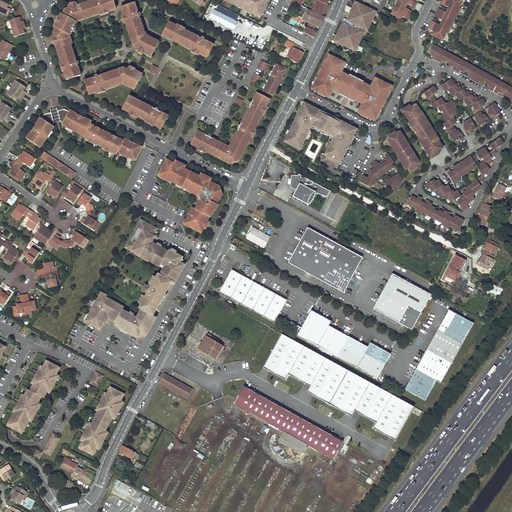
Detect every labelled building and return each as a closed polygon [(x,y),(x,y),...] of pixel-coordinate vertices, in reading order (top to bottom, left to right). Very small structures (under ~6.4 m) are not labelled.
[(66,80),(80,75),(70,44),(72,44),(70,39),(69,38),(71,34),(69,34),(75,23),(77,24),(78,20),(79,20),(99,14),(107,11),(116,9),(112,0),(94,0),(77,6),(76,3),(74,4),(70,5),(68,6),(70,13),(59,36),(52,38),(52,40),(53,44),(54,46),(55,46),(61,64),(63,72),(66,80)] [(224,0),(234,5),(235,4),(238,5),(241,7),(245,9),(248,11),(248,12),(259,18),(268,0),(224,0)] [(317,0),(312,11),(321,16),(328,0),(317,0)] [(397,0),(391,13),(399,17),(407,0),(397,0)] [(432,21),(428,29),(432,31),(435,32),(434,36),(442,40),(445,33),(447,33),(459,8),(458,7),(461,0),(442,0),(440,4),(448,7),(445,12),(438,9),(434,17),(441,20),(439,25),(432,21)] [(1,1),(0,3),(0,11),(8,15),(13,5),(9,3),(8,5),(6,3),(1,1)] [(356,3),(355,2),(346,20),(348,21),(356,3)] [(144,33),(134,3),(120,7),(123,15),(125,23),(131,42),(137,40),(137,41),(138,41),(138,43),(140,44),(137,50),(138,51),(142,53),(150,57),(158,42),(147,36),(146,34),(146,33),(144,33)] [(374,12),(356,3),(348,21),(346,20),(345,19),(343,24),(344,24),(335,42),(353,50),(362,33),(363,33),(365,29),(374,12)] [(300,5),(298,9),(301,11),(298,16),(302,18),(307,9),(303,7),(300,5)] [(406,8),(402,16),(408,19),(412,11),(406,8)] [(307,9),(302,18),(320,27),(325,18),(321,16),(312,11),(307,9)] [(214,11),(210,18),(232,30),(236,22),(214,11)] [(376,12),(374,12),(365,29),(367,30),(376,12)] [(10,20),(13,28),(25,24),(24,20),(23,21),(22,21),(21,19),(22,19),(21,16),(12,19),(10,20)] [(206,58),(213,45),(184,30),(176,26),(168,22),(162,35),(172,40),(174,37),(179,40),(178,43),(192,51),(199,54),(206,58)] [(343,24),(342,23),(333,41),(335,42),(344,24),(343,24)] [(26,27),(25,24),(13,28),(15,36),(27,32),(26,29),(24,29),(24,28),(25,27),(26,27)] [(303,33),(311,37),(313,32),(314,31),(306,27),(303,33)] [(363,33),(362,33),(353,50),(355,51),(363,33)] [(0,57),(5,60),(13,45),(3,40),(0,46),(0,57)] [(293,44),(286,58),(298,63),(303,53),(299,51),(301,47),(293,44)] [(511,88),(432,45),(428,52),(430,53),(430,54),(431,55),(432,55),(433,55),(434,55),(434,56),(433,58),(440,62),(441,60),(442,59),(443,60),(443,61),(443,62),(444,62),(445,62),(446,61),(449,63),(449,64),(449,65),(451,65),(452,65),(453,65),(453,67),(452,69),(459,72),(460,70),(461,69),(462,70),(462,71),(462,72),(463,72),(464,72),(464,71),(468,73),(468,74),(468,75),(469,76),(470,76),(471,76),(471,75),(472,76),(472,77),(471,79),(478,83),(479,81),(479,80),(481,81),(481,82),(482,83),(483,83),(484,82),(487,84),(487,85),(488,86),(489,86),(490,86),(491,86),(490,87),(489,89),(496,93),(498,91),(498,90),(500,91),(500,92),(500,93),(501,93),(502,93),(502,92),(506,94),(506,95),(506,96),(507,97),(508,97),(509,96),(510,97),(509,98),(508,100),(511,101),(511,88)] [(335,59),(328,56),(326,60),(327,60),(325,64),(324,64),(323,66),(320,71),(322,71),(320,76),(318,75),(316,79),(315,82),(316,83),(314,87),(313,86),(311,90),(317,93),(318,91),(321,93),(321,94),(325,97),(328,98),(331,91),(330,90),(332,86),(338,89),(337,92),(344,96),(345,94),(350,96),(349,98),(356,101),(358,99),(364,102),(362,107),(361,106),(357,113),(360,114),(364,116),(365,115),(368,116),(367,118),(374,121),(376,117),(375,116),(376,113),(378,113),(379,111),(382,106),(380,105),(382,101),(384,101),(386,97),(387,95),(386,94),(388,90),(389,91),(391,87),(385,84),(384,85),(381,84),(381,82),(377,80),(374,79),(370,88),(362,84),(349,78),(340,73),(345,64),(342,63),(338,61),(338,62),(334,60),(335,59)] [(268,64),(261,61),(257,68),(264,72),(268,64)] [(286,70),(276,65),(263,92),(272,96),(286,70)] [(119,70),(84,81),(88,95),(97,92),(105,90),(122,84),(134,90),(142,74),(128,67),(125,74),(123,73),(121,74),(121,73),(120,73),(119,70)] [(254,74),(250,82),(257,85),(261,78),(254,74)] [(27,87),(17,80),(15,84),(12,87),(10,91),(8,94),(17,100),(20,97),(22,99),(27,92),(24,90),(27,87)] [(450,80),(441,85),(444,91),(447,89),(452,96),(456,94),(460,101),(463,99),(468,107),(471,105),(475,111),(474,112),(475,115),(474,116),(480,126),(485,123),(486,124),(489,122),(486,116),(484,117),(484,116),(484,115),(483,115),(482,115),(481,115),(480,112),(482,111),(480,108),(484,106),(484,105),(484,104),(484,103),(485,103),(482,98),(480,100),(478,97),(476,98),(475,97),(473,93),(472,94),(470,91),(468,93),(467,92),(465,88),(464,89),(462,86),(459,88),(459,87),(459,86),(457,83),(455,84),(453,81),(451,81),(451,80),(450,80)] [(437,90),(434,86),(424,93),(427,98),(425,99),(427,102),(430,105),(431,105),(434,110),(438,108),(440,112),(442,111),(445,116),(443,117),(446,122),(443,124),(446,129),(445,130),(447,133),(448,132),(454,142),(459,139),(460,140),(463,138),(460,132),(458,133),(458,132),(457,131),(456,131),(455,131),(453,129),(451,127),(453,125),(455,124),(455,123),(455,122),(456,121),(453,116),(455,116),(458,114),(450,101),(447,103),(447,104),(446,104),(443,100),(442,100),(441,99),(440,99),(439,99),(436,101),(432,95),(435,93),(436,93),(436,92),(435,90),(437,90)] [(269,101),(269,99),(256,93),(229,147),(197,131),(190,144),(198,148),(205,152),(227,163),(239,159),(249,140),(262,115),(265,107),(269,101)] [(161,129),(167,116),(144,104),(143,108),(137,105),(139,101),(128,96),(122,109),(130,113),(137,117),(145,121),(153,125),(161,129)] [(12,109),(2,102),(0,105),(0,120),(3,122),(5,119),(8,121),(13,113),(10,112),(12,109)] [(500,113),(494,103),(488,107),(490,110),(489,110),(489,111),(489,112),(490,113),(488,114),(492,120),(496,118),(495,117),(500,113)] [(309,107),(302,104),(299,110),(296,117),(295,117),(296,117),(295,120),(291,128),(289,131),(288,131),(286,135),(283,141),(289,145),(298,150),(299,149),(301,144),(302,143),(301,143),(304,137),(307,131),(309,128),(310,126),(313,128),(314,128),(313,129),(328,136),(328,135),(329,135),(332,137),(331,139),(329,142),(326,148),(323,154),(320,159),(320,160),(329,165),(329,164),(336,168),(339,162),(341,158),(341,157),(340,157),(342,154),(346,147),(347,144),(348,144),(348,143),(351,137),(355,130),(347,126),(343,124),(342,125),(340,124),(341,123),(337,121),(336,123),(333,122),(322,115),(319,114),(319,112),(316,111),(313,110),(313,109),(309,107)] [(405,110),(401,112),(405,118),(406,117),(410,124),(409,124),(411,128),(413,127),(415,126),(423,139),(421,140),(419,141),(422,145),(423,145),(427,151),(426,152),(429,158),(433,155),(434,157),(439,153),(438,151),(442,148),(438,141),(439,141),(436,136),(435,135),(433,135),(432,134),(433,133),(425,120),(424,121),(423,119),(424,117),(423,115),(421,111),(420,112),(415,104),(410,107),(409,105),(404,108),(405,110)] [(73,113),(69,110),(69,112),(65,110),(61,111),(61,113),(57,114),(60,122),(63,124),(63,123),(67,126),(66,128),(80,135),(81,133),(85,135),(84,136),(83,138),(88,140),(88,139),(94,142),(94,143),(105,149),(106,148),(111,151),(110,152),(116,154),(118,152),(123,155),(123,154),(128,157),(134,160),(141,147),(137,145),(136,146),(130,143),(129,146),(126,144),(128,142),(128,141),(124,139),(123,141),(119,139),(119,141),(112,137),(111,139),(109,138),(110,136),(110,135),(102,131),(102,132),(96,129),(95,132),(92,130),(93,128),(94,127),(90,125),(92,122),(84,118),(83,120),(72,115),(73,113)] [(334,119),(323,113),(322,115),(333,122),(334,119)] [(31,132),(26,139),(39,147),(41,143),(43,144),(47,137),(49,138),(53,132),(51,131),(50,130),(52,126),(54,124),(52,115),(48,116),(47,114),(44,115),(41,119),(40,118),(37,122),(39,123),(33,133),(31,132)] [(470,132),(475,129),(469,119),(464,122),(465,126),(464,126),(464,127),(465,129),(464,129),(468,135),(471,133),(470,132)] [(39,123),(37,122),(31,132),(33,133),(39,123)] [(415,126),(413,127),(421,140),(423,139),(415,126)] [(395,132),(387,137),(388,139),(392,146),(391,147),(393,150),(395,149),(402,159),(400,160),(402,164),(403,163),(407,170),(409,172),(417,167),(416,166),(419,164),(416,159),(415,159),(401,137),(402,136),(399,131),(396,133),(395,132)] [(502,142),(500,138),(490,145),(493,150),(488,153),(484,148),(481,150),(482,151),(481,152),(480,151),(478,152),(475,154),(479,160),(482,158),(484,162),(479,164),(481,167),(477,169),(481,176),(476,179),(475,178),(471,181),(472,184),(465,188),(466,190),(462,193),(463,195),(460,197),(456,191),(453,193),(448,185),(442,188),(437,180),(433,183),(432,181),(424,185),(427,190),(430,188),(432,192),(434,191),(436,195),(439,193),(441,197),(443,196),(446,200),(448,199),(451,202),(459,197),(460,200),(456,202),(462,211),(468,208),(465,203),(467,202),(468,202),(474,199),(471,194),(473,193),(477,190),(479,189),(478,187),(480,186),(478,183),(484,179),(482,176),(484,174),(484,173),(487,172),(486,170),(488,169),(486,165),(492,161),(490,158),(491,158),(490,156),(496,153),(494,150),(501,145),(502,144),(502,143),(502,142)] [(395,149),(393,150),(400,160),(402,159),(395,149)] [(37,159),(26,152),(24,154),(20,160),(19,159),(14,165),(16,166),(13,171),(11,174),(21,181),(27,173),(20,169),(24,163),(31,167),(37,159)] [(46,152),(42,158),(46,161),(50,155),(46,152)] [(388,154),(385,156),(385,159),(382,161),(378,163),(379,163),(378,164),(376,161),(373,163),(373,164),(370,166),(373,170),(371,171),(370,172),(370,174),(367,179),(366,178),(366,177),(362,175),(359,182),(370,188),(372,185),(374,186),(376,181),(375,181),(376,178),(390,169),(394,167),(391,164),(393,163),(388,154)] [(50,155),(46,161),(72,179),(76,173),(50,155)] [(449,170),(446,172),(453,183),(460,180),(458,177),(474,168),(472,165),(474,163),(470,157),(467,158),(466,160),(467,161),(465,162),(465,160),(461,162),(458,164),(459,166),(458,166),(457,166),(456,166),(455,166),(452,168),(454,170),(453,172),(453,173),(452,174),(451,172),(449,170)] [(171,162),(166,160),(159,174),(176,183),(177,180),(184,184),(182,186),(198,194),(201,201),(196,210),(193,208),(191,214),(193,215),(191,217),(189,217),(185,225),(201,233),(205,225),(204,223),(201,221),(202,219),(207,221),(209,216),(210,217),(220,197),(216,195),(214,188),(216,185),(210,182),(211,180),(200,174),(199,176),(184,169),(185,166),(180,164),(178,167),(173,165),(170,164),(171,162)] [(49,176),(41,171),(34,182),(37,184),(37,185),(42,188),(45,184),(44,181),(45,180),(47,181),(53,185),(55,186),(54,188),(51,188),(48,193),(52,196),(53,195),(57,197),(64,186),(56,181),(58,179),(51,174),(49,176)] [(296,190),(292,197),(308,205),(312,201),(314,197),(315,193),(327,197),(330,191),(299,174),(298,176),(291,175),(290,186),(296,190)] [(400,180),(397,175),(390,180),(390,179),(383,183),(389,192),(394,188),(393,187),(399,183),(400,180)] [(494,183),(489,192),(491,194),(490,196),(499,201),(501,197),(505,189),(494,183)] [(13,194),(0,185),(0,197),(6,202),(9,198),(10,198),(13,194)] [(83,191),(74,185),(70,192),(67,190),(63,195),(66,198),(67,196),(71,198),(70,199),(75,202),(78,197),(78,195),(79,193),(80,194),(83,191)] [(479,214),(476,222),(484,227),(494,209),(486,204),(490,196),(491,194),(489,192),(478,214),(479,214)] [(92,199),(84,193),(78,203),(82,206),(83,205),(84,204),(88,206),(89,203),(92,199)] [(410,198),(407,196),(403,203),(407,205),(407,204),(416,209),(415,211),(422,215),(423,213),(441,223),(440,225),(447,229),(449,226),(458,231),(464,221),(463,221),(460,219),(459,220),(458,220),(458,219),(457,217),(454,216),(453,218),(452,218),(451,218),(450,219),(448,218),(449,216),(451,214),(447,212),(447,213),(443,211),(442,213),(442,214),(440,213),(440,212),(439,211),(438,211),(437,212),(434,210),(433,208),(431,208),(430,208),(431,206),(432,204),(431,204),(428,203),(428,202),(425,200),(423,203),(422,205),(421,204),(421,203),(421,202),(420,201),(421,199),(417,196),(416,199),(412,197),(411,197),(410,198)] [(34,230),(41,220),(38,218),(33,215),(34,213),(28,209),(27,210),(22,207),(19,205),(12,215),(20,221),(24,214),(31,218),(26,225),(34,230)] [(93,206),(86,207),(88,215),(95,214),(93,206)] [(92,218),(89,216),(87,219),(86,219),(84,218),(81,222),(92,229),(97,221),(92,218)] [(100,223),(97,221),(92,229),(95,231),(100,223)] [(132,249),(131,249),(138,252),(138,251),(148,257),(147,258),(153,261),(154,259),(161,263),(161,262),(165,264),(164,267),(160,273),(170,278),(173,280),(182,263),(181,262),(179,261),(183,255),(169,247),(168,249),(152,240),(150,239),(153,234),(156,229),(157,227),(147,221),(146,222),(145,224),(140,221),(135,229),(136,229),(132,236),(131,235),(127,243),(128,244),(133,247),(132,249)] [(43,225),(34,238),(46,245),(53,234),(50,232),(45,229),(46,227),(43,225)] [(307,228),(287,263),(343,293),(362,258),(307,228)] [(253,229),(248,239),(264,248),(269,238),(264,235),(258,232),(253,229)] [(85,237),(75,230),(72,235),(74,236),(75,237),(73,240),(76,242),(80,245),(85,237)] [(61,238),(57,235),(50,245),(58,249),(61,245),(63,242),(60,240),(60,239),(61,238)] [(0,238),(0,250),(1,249),(1,246),(2,245),(3,246),(10,250),(11,251),(11,252),(8,253),(4,258),(9,261),(10,260),(13,263),(20,252),(12,246),(14,244),(7,240),(6,242),(0,238)] [(73,245),(71,239),(64,241),(65,248),(73,245)] [(490,241),(477,265),(487,271),(499,247),(498,246),(499,246),(490,241)] [(28,247),(23,254),(27,257),(28,255),(31,257),(30,259),(29,260),(34,263),(41,252),(33,247),(31,250),(28,247)] [(456,283),(467,262),(456,256),(446,275),(447,276),(444,282),(452,286),(455,282),(456,283)] [(44,270),(39,271),(41,278),(46,277),(47,277),(48,279),(48,282),(57,280),(57,276),(56,271),(55,267),(54,262),(45,264),(45,267),(46,269),(44,270)] [(287,301),(232,271),(220,292),(274,322),(287,301)] [(141,307),(137,316),(122,308),(123,306),(102,294),(98,301),(96,299),(84,320),(98,328),(107,313),(116,319),(114,322),(121,325),(120,327),(134,335),(138,328),(144,332),(154,315),(151,313),(158,300),(159,299),(154,296),(158,290),(162,292),(163,291),(170,278),(160,273),(158,272),(156,275),(155,275),(152,280),(154,280),(153,282),(154,283),(152,287),(151,288),(149,287),(148,288),(148,290),(150,291),(149,293),(147,296),(146,295),(144,298),(143,297),(140,302),(141,302),(139,306),(141,307)] [(391,274),(372,309),(411,331),(430,295),(391,274)] [(148,284),(144,282),(141,288),(144,290),(149,293),(150,291),(148,290),(148,288),(149,287),(151,288),(152,287),(148,284)] [(494,283),(490,290),(496,294),(500,287),(494,283)] [(1,288),(0,289),(0,300),(5,305),(12,295),(8,292),(7,293),(6,294),(3,292),(4,291),(1,288)] [(159,299),(158,300),(161,302),(166,293),(163,291),(162,292),(158,290),(154,296),(159,299)] [(30,300),(29,296),(21,298),(22,301),(23,303),(21,304),(18,304),(18,306),(14,307),(15,314),(24,312),(33,310),(38,309),(36,301),(32,301),(31,302),(30,300)] [(331,322),(311,311),(297,335),(377,379),(390,355),(369,344),(367,348),(329,327),(331,322)] [(473,324),(449,311),(405,390),(425,401),(436,381),(441,384),(473,324)] [(207,334),(198,350),(201,352),(209,338),(216,342),(217,340),(207,334)] [(414,407),(282,335),(263,368),(286,381),(289,375),(310,387),(307,392),(352,417),(355,412),(376,423),(373,429),(395,441),(414,407)] [(209,338),(201,352),(215,360),(223,347),(216,342),(209,338)] [(12,423),(10,427),(19,432),(21,428),(23,430),(24,430),(26,426),(25,426),(28,420),(30,417),(32,419),(34,415),(33,415),(36,410),(36,411),(38,407),(36,406),(38,403),(37,403),(41,397),(43,398),(46,391),(47,392),(48,389),(51,390),(52,387),(52,386),(54,382),(55,382),(57,379),(54,378),(56,375),(55,375),(59,368),(47,362),(45,366),(44,365),(42,367),(41,370),(39,369),(37,373),(38,373),(35,377),(34,377),(33,380),(35,382),(33,384),(32,387),(33,387),(31,391),(30,391),(29,390),(27,394),(25,394),(24,396),(23,399),(21,398),(19,401),(17,406),(16,406),(14,409),(16,410),(15,412),(14,412),(11,418),(10,418),(8,421),(9,422),(12,423)] [(96,372),(90,383),(97,387),(103,376),(96,372)] [(159,383),(187,398),(193,388),(165,373),(159,383)] [(243,387),(234,405),(283,432),(306,445),(333,460),(343,443),(243,387)] [(105,397),(103,396),(101,399),(102,400),(100,404),(99,404),(97,407),(99,408),(98,411),(97,414),(98,414),(96,418),(94,423),(92,422),(91,424),(90,427),(88,426),(86,429),(86,430),(84,434),(83,434),(82,438),(84,439),(82,441),(81,444),(82,444),(80,449),(92,455),(96,448),(98,446),(100,447),(102,443),(101,443),(103,438),(104,439),(106,435),(104,434),(105,431),(104,431),(111,418),(112,418),(113,416),(115,417),(117,413),(116,413),(119,408),(119,409),(121,405),(119,404),(120,401),(123,394),(111,388),(109,392),(108,392),(107,394),(105,397)] [(145,425),(152,429),(155,424),(148,420),(145,425)] [(283,432),(277,442),(300,455),(306,445),(283,432)] [(53,434),(43,452),(50,456),(60,438),(53,434)] [(129,447),(128,448),(122,446),(119,451),(132,458),(133,457),(137,459),(139,455),(133,451),(133,449),(129,447)] [(42,453),(37,450),(34,456),(39,459),(42,453)] [(62,468),(74,475),(73,477),(79,480),(84,471),(78,468),(78,466),(66,459),(62,468)] [(8,465),(0,469),(0,474),(1,474),(5,481),(14,475),(8,465)] [(89,485),(94,476),(84,471),(79,480),(89,485)] [(117,475),(111,472),(111,473),(114,475),(129,483),(131,481),(117,474),(117,475)] [(124,501),(132,486),(115,477),(107,491),(124,501)] [(12,496),(11,499),(19,504),(22,499),(23,496),(26,497),(28,493),(16,486),(14,490),(15,491),(12,496)]
